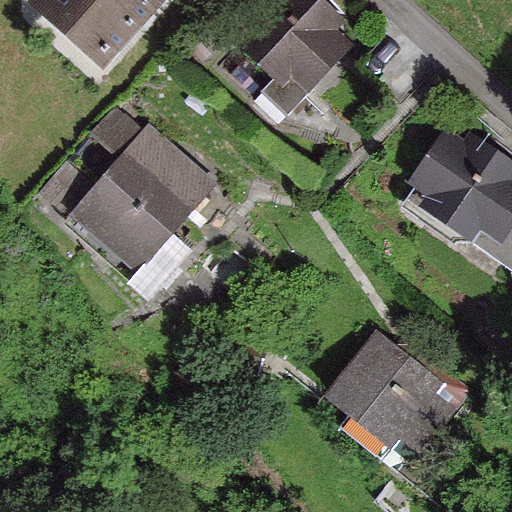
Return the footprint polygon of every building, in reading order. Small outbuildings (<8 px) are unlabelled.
[(18,0),(79,64),(146,0),(18,0)] [(307,0),(259,0),(213,48),(265,99),(335,27),(307,0)] [(43,204),(97,269),(202,183),(148,118),(43,204)] [(511,188),(427,124),(385,180),(486,257),(511,223),(511,188)] [(364,331),(310,392),(377,451),(430,390),(364,331)]
